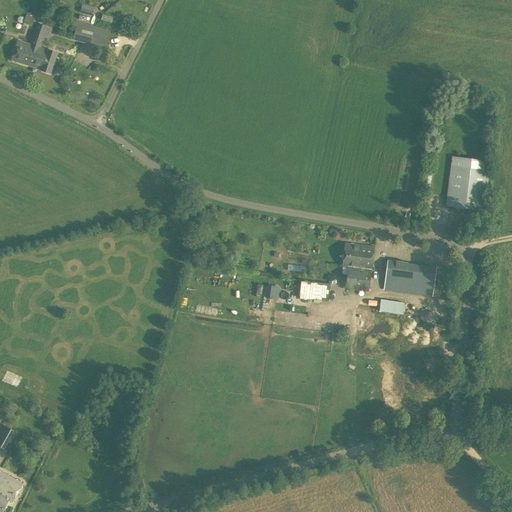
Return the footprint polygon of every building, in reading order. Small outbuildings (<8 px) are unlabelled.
[(23,22),(31,25),(34,17),(26,15),(23,22)] [(17,40),(11,60),(41,70),(41,71),(50,74),(57,53),(42,48),(50,25),(39,21),(31,44),(17,40)] [(73,21),(72,27),(76,27),(73,39),(103,46),(107,30),(73,21)] [(446,206),(483,211),(490,160),(453,155),(446,206)] [(345,243),(342,265),(371,269),(374,247),(345,243)] [(404,292),(408,263),(388,260),(384,289),(404,292)] [(368,291),(371,269),(342,265),(342,266),(348,267),(345,288),(368,291)] [(328,301),(330,284),(300,281),(298,298),(328,301)] [(398,359),(404,314),(405,302),(380,298),(379,307),(359,305),(353,353),(398,359)] [(47,423),(44,429),(50,432),(53,426),(47,423)] [(19,434),(3,425),(0,430),(0,445),(9,451),(19,434)] [(12,502),(23,484),(1,470),(0,471),(0,510),(2,511),(9,501),(12,502)]
